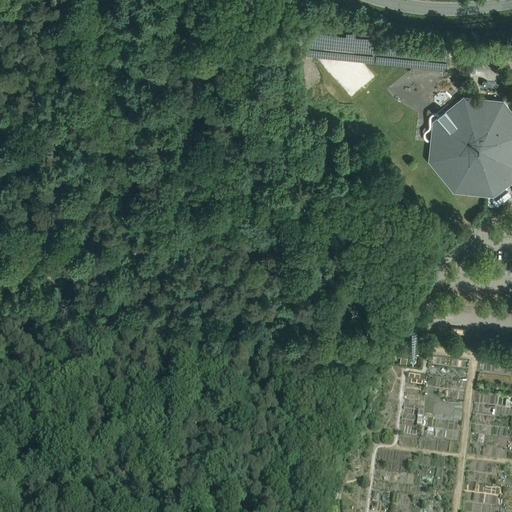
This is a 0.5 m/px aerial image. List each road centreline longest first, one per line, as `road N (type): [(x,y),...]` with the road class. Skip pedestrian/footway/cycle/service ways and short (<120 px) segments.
road 1 (track): [(221,511),(120,179),(100,0)]
road 2 (tertiary): [(376,0),(433,9),(511,2)]
